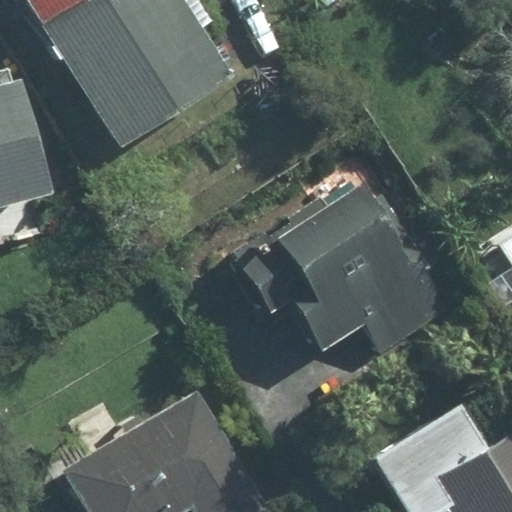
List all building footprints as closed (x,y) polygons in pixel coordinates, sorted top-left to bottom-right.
[(23,0),(30,11),(48,0),(23,0)] [(179,0),(48,0),(30,11),(109,140),(223,71),(179,0)] [(0,206),(58,192),(26,60),(0,66),(0,206)] [(364,183),(242,250),(303,358),(350,332),(374,358),(441,320),(364,183)] [(511,225),(501,232),(511,248),(511,225)] [(511,511),(511,403),(491,367),(372,435),(416,511),(511,511)] [(284,511),(215,388),(64,472),(86,511),(284,511)]
